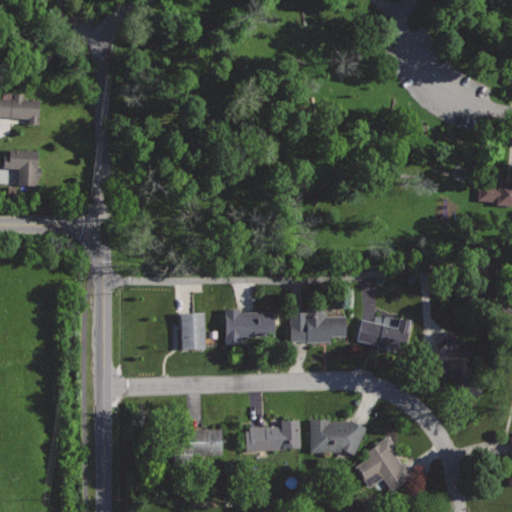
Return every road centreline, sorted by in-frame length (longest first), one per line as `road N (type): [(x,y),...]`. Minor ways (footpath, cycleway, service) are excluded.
road 1 (residential): [(458,511),(449,451),(420,411),(390,391),(344,380),(105,387)]
road 2 (residential): [(452,268),(282,281),(105,280)]
road 3 (tertiary): [(105,226),(105,511)]
road 4 (residential): [(141,0),(100,44),(105,226)]
